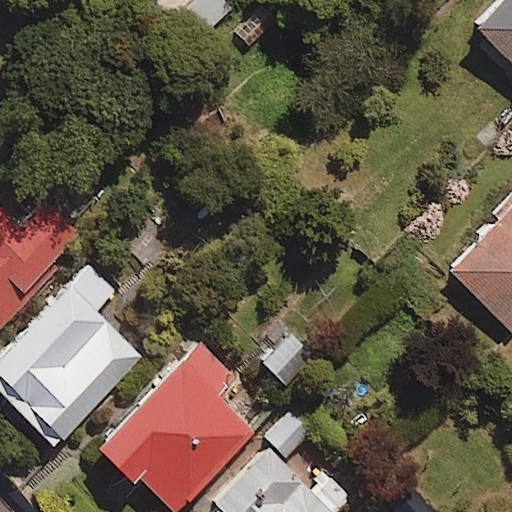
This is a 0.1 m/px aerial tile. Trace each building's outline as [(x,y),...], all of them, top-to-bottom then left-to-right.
[(223,0),(182,0),(175,7),(198,32),(228,5),(223,0)] [(271,0),(261,0),(228,28),(244,48),(284,16),(271,0)] [(511,0),(483,0),(469,14),(511,59),(511,0)] [(511,328),(511,193),(443,257),(511,329),(511,328)] [(0,195),(0,308),(80,231),(44,194),(21,217),(0,195)] [(83,261),(0,342),(0,380),(51,432),(135,350),(92,306),(110,289),(83,261)] [(302,339),(283,324),(256,355),(275,371),(302,339)] [(195,335),(92,435),(131,474),(136,469),(170,505),(251,426),(216,390),(233,373),(195,335)] [(289,407),(262,433),(284,456),(311,430),(289,407)] [(337,511),(269,442),(205,504),(212,511),(337,511)]
